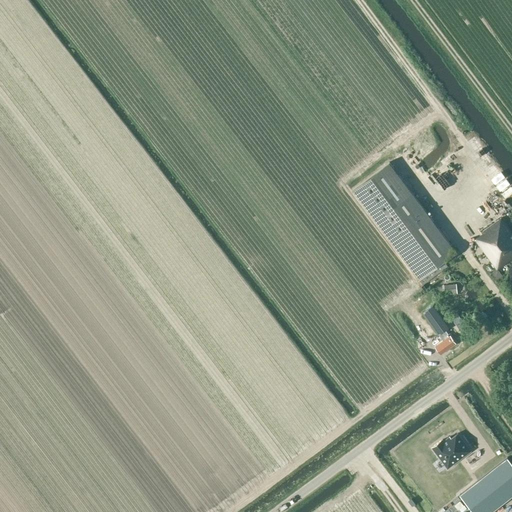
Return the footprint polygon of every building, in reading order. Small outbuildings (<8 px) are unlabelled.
[(353,190),(384,232),(419,279),(456,251),(390,162),(353,190)] [(430,180),(428,185),(435,188),(437,184),(430,180)] [(493,223),(474,240),(496,269),(511,258),(511,231),(502,217),(494,224),(493,223)] [(486,229),(490,225),(486,220),(481,224),(486,229)] [(456,284),(445,285),(446,295),(457,294),(456,284)] [(461,314),(455,318),(467,335),(473,330),(461,314)] [(442,341),(434,345),(440,354),(456,343),(450,336),(450,337),(447,333),(440,338),(442,341)] [(442,438),(432,446),(448,467),(471,449),(457,432),(451,437),(450,435),(443,440),(442,438)] [(460,495),(472,511),(490,511),(511,495),(511,463),(508,458),(460,495)]
